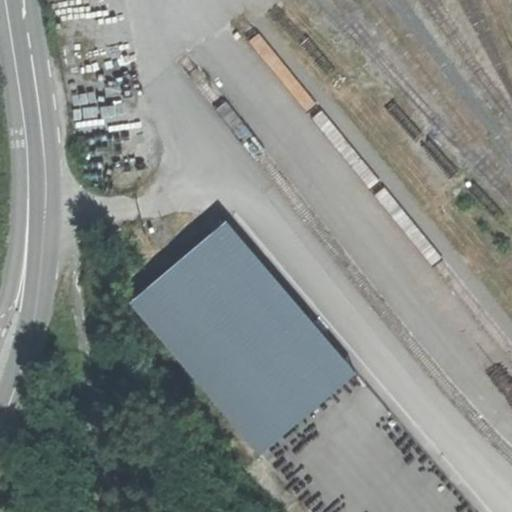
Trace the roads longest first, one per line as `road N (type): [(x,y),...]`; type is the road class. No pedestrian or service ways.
road 1 (track): [(44,218),(213,195),(243,199),(264,213),(424,407),(511,495)]
road 2 (tertiary): [(22,0),(46,184),(30,339),(0,425)]
road 3 (track): [(243,199),(181,113),(155,64),(137,0)]
